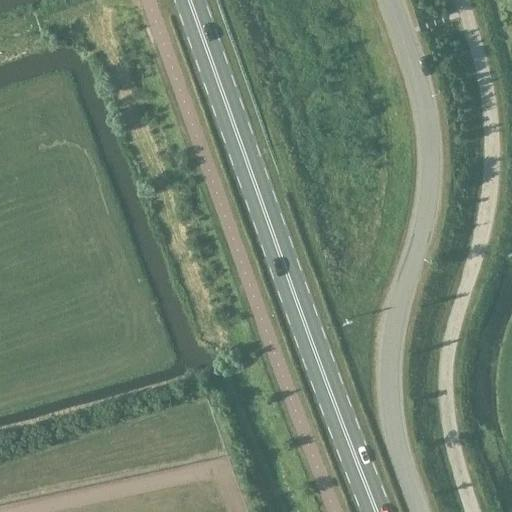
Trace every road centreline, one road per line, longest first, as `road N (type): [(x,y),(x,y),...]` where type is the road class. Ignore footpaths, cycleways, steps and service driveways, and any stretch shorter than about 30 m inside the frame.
road 1 (primary): [(374,511),(189,0)]
road 2 (unclassified): [(419,511),(391,429),(387,374),(393,319),(425,212),(430,145),(422,90),(392,0)]
road 3 (track): [(469,511),(454,469),(445,375),(493,160),(489,92),(465,11)]
